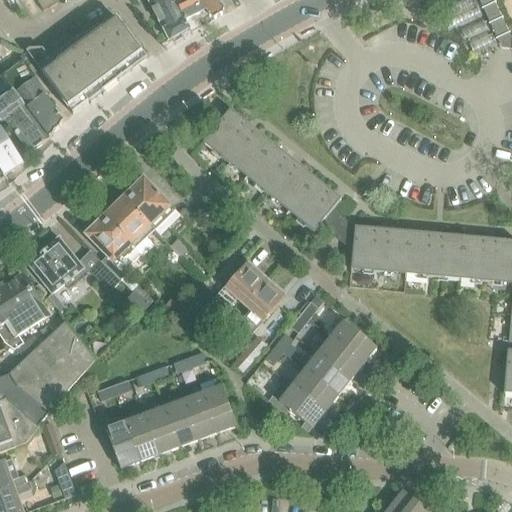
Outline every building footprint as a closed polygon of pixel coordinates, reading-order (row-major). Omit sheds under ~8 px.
[(35,0),(43,13),(50,9),(44,0),(18,0),(19,1),(21,0),(35,0)] [(53,0),(44,0),(50,9),(57,5),(53,0)] [(190,32),(184,22),(177,6),(174,0),(147,0),(170,43),(190,32)] [(174,0),(177,6),(184,22),(205,11),(208,17),(214,21),(221,17),(222,10),(217,0),(174,0)] [(111,18),(95,27),(74,39),(48,58),(42,49),(28,50),(25,52),(72,115),(88,104),(102,93),(131,71),(146,60),(116,19),(111,18)] [(4,81),(48,141),(49,140),(48,140),(53,136),(52,135),(60,129),(60,128),(61,125),(64,123),(44,97),(47,95),(22,62),(1,77),(4,81)] [(29,155),(48,141),(4,81),(0,83),(0,124),(0,125),(4,122),(29,155)] [(332,237),(345,221),(332,211),(340,201),(229,111),(202,145),(313,235),(320,227),(332,237)] [(2,132),(0,132),(0,174),(3,178),(23,166),(2,132)] [(123,201),(149,228),(158,237),(179,216),(144,181),(134,190),(132,189),(125,196),(126,198),(123,201)] [(141,235),(149,228),(123,201),(104,219),(131,246),(140,255),(150,244),(141,235)] [(122,254),(131,246),(104,219),(103,221),(101,220),(95,225),(95,228),(86,237),(121,272),(130,262),(122,254)] [(511,345),(511,242),(354,229),(350,273),(511,286),(511,290),(507,345),(511,345)] [(109,295),(121,284),(91,253),(79,265),(59,241),(27,267),(51,297),(49,299),(61,315),(66,311),(54,295),(65,286),(70,291),(90,275),(109,295)] [(246,265),(199,318),(213,330),(239,301),(244,306),(265,282),(246,265)] [(17,339),(48,320),(20,279),(0,291),(0,339),(5,346),(14,353),(15,352),(23,347),(17,339)] [(250,311),(237,326),(250,337),(284,299),(265,282),(244,306),(250,311)] [(198,310),(212,294),(203,286),(188,302),(198,310)] [(179,293),(161,313),(180,330),(186,324),(198,311),(198,310),(188,302),(179,293)] [(310,305),(301,317),(309,323),(318,311),(310,305)] [(290,330),(298,336),(309,323),(301,317),(290,330)] [(180,330),(180,331),(193,343),(199,335),(186,324),(180,330)] [(343,324),(330,340),(364,367),(377,350),(343,324)] [(27,360),(9,377),(17,389),(49,416),(95,362),(65,325),(47,342),(27,360)] [(23,347),(15,352),(27,360),(47,342),(42,334),(23,347)] [(286,335),(275,348),(284,355),(294,342),(286,335)] [(257,338),(232,367),(243,376),(268,347),(257,338)] [(351,383),(364,367),(330,340),(318,356),(351,383)] [(275,348),(265,361),(273,368),(284,355),(275,348)] [(511,353),(507,353),(503,396),(511,396),(511,353)] [(202,355),(189,360),(193,370),(206,365),(202,355)] [(338,399),(351,383),(318,356),(305,372),(338,399)] [(176,376),(193,370),(189,360),(172,366),(176,376)] [(166,369),(151,374),(154,384),(170,379),(166,369)] [(326,415),(338,399),(305,372),(292,388),(326,415)] [(139,390),(154,384),(151,374),(135,380),(139,390)] [(0,455),(25,446),(39,430),(38,430),(47,419),(49,416),(17,389),(9,377),(0,380),(0,455)] [(127,383),(112,389),(116,399),(131,393),(127,383)] [(313,431),(326,415),(292,388),(279,404),(289,412),(305,425),(306,426),(312,430),(313,431)] [(101,404),(116,399),(112,389),(98,394),(101,404)] [(222,389),(202,396),(217,436),(237,429),(222,389)] [(202,396),(183,403),(198,443),(217,436),(202,396)] [(275,401),(271,405),(285,417),(289,412),(279,404),(275,401)] [(183,403),(164,410),(179,450),(198,443),(183,403)] [(164,410),(145,417),(160,457),(179,450),(164,410)] [(145,417),(126,424),(140,464),(160,457),(145,417)] [(121,472),(140,464),(126,424),(106,431),(121,472)] [(305,425),(301,429),(308,435),(312,430),(306,426),(305,425)] [(53,459),(61,456),(56,444),(49,426),(41,429),(53,459)] [(27,477),(18,480),(12,462),(0,466),(0,495),(29,485),(30,484),(27,477)] [(65,501),(76,497),(64,465),(54,474),(65,501)] [(32,491),(30,484),(29,485),(0,495),(0,511),(22,511),(17,497),(32,491)] [(426,511),(403,493),(390,510),(392,511),(426,511)]
